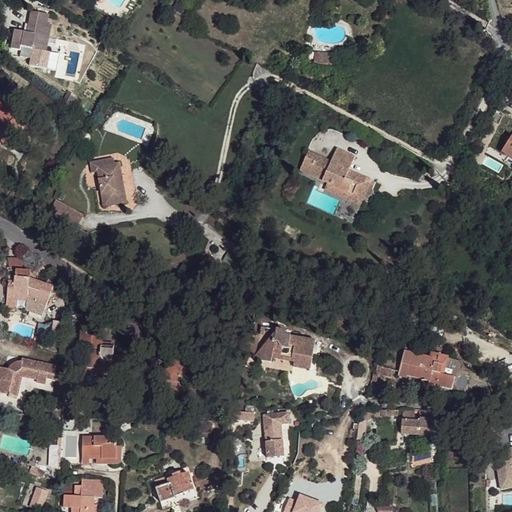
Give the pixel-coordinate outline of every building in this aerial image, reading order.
[(50,17),(31,13),(27,31),(15,29),(11,47),(20,49),(20,47),(41,52),(48,26),(50,17)] [(110,20),(99,13),(93,23),(106,31),(111,24),(109,23),(110,20)] [(52,27),(48,26),(41,52),(46,53),(52,27)] [(5,105),(0,99),(0,130),(7,139),(24,125),(16,115),(20,112),(11,100),(5,105)] [(497,125),(490,120),(476,151),(484,154),(497,125)] [(28,131),(24,125),(7,139),(11,145),(28,131)] [(511,137),(503,152),(511,157),(511,137)] [(355,159),(338,151),(332,164),(309,154),(301,174),(329,186),(339,191),(338,193),(360,203),(366,191),(364,189),(367,181),(349,172),(355,159)] [(114,158),(88,162),(90,173),(95,172),(95,168),(115,164),(114,158)] [(115,164),(95,168),(101,207),(118,205),(116,192),(122,191),(118,163),(115,164)] [(369,192),(366,191),(360,203),(338,193),(339,191),(329,186),(326,193),(361,209),(363,205),(369,192)] [(122,191),(116,192),(118,205),(124,204),(122,191)] [(54,198),(47,211),(61,220),(68,207),(54,198)] [(82,214),(68,207),(61,220),(75,227),(82,214)] [(31,277),(16,275),(15,286),(10,286),(8,299),(28,301),(29,300),(49,306),(53,289),(31,282),(31,277)] [(426,325),(412,314),(407,319),(421,330),(426,325)] [(103,328),(82,326),(81,347),(87,347),(86,369),(102,370),(103,372),(123,373),(124,358),(113,357),(113,348),(101,347),(102,344),(103,328)] [(274,330),(259,328),(254,355),(272,335),(274,330)] [(284,332),(274,330),(272,335),(254,355),(258,362),(270,363),(270,357),(292,362),(309,364),(313,341),(284,336),(284,332)] [(257,337),(250,335),(243,360),(253,355),(257,337)] [(416,343),(407,341),(398,376),(406,378),(406,377),(428,382),(428,385),(451,391),(454,378),(443,375),(447,358),(433,355),(431,358),(414,353),(416,343)] [(459,361),(447,358),(443,375),(454,378),(459,361)] [(56,366),(22,359),(20,363),(17,363),(12,367),(11,370),(0,368),(0,407),(22,412),(25,398),(18,396),(23,376),(37,380),(47,377),(53,378),(56,366)] [(199,367),(181,362),(177,376),(175,376),(174,376),(173,377),(165,376),(162,396),(183,400),(189,393),(184,385),(185,384),(193,386),(199,367)] [(53,378),(47,377),(37,380),(23,376),(18,396),(25,398),(26,391),(34,386),(56,391),(58,379),(53,378)] [(288,424),(286,413),(262,416),(268,459),(283,457),(281,425),(288,424)] [(435,413),(425,413),(424,421),(418,420),(417,423),(402,422),(401,436),(436,437),(437,422),(435,421),(435,413)] [(252,422),(251,414),(229,418),(231,425),(252,422)] [(345,439),(356,440),(358,424),(347,422),(345,439)] [(209,430),(198,429),(196,437),(208,437),(209,430)] [(107,439),(84,437),(82,467),(89,467),(91,457),(97,457),(97,460),(115,461),(116,449),(116,446),(108,445),(107,439)] [(61,445),(49,445),(49,466),(60,467),(61,445)] [(119,449),(116,449),(115,461),(97,460),(97,465),(121,467),(121,453),(119,449)] [(511,451),(511,452),(497,455),(502,479),(511,477),(511,451)] [(165,464),(164,463),(157,470),(162,476),(173,466),(169,461),(165,464)] [(184,470),(169,476),(168,478),(167,478),(168,483),(155,488),(159,502),(173,498),(174,497),(174,495),(191,490),(186,473),(185,473),(184,470)] [(209,471),(193,476),(195,482),(211,477),(209,471)] [(511,487),(511,477),(501,480),(503,489),(511,487)] [(102,480),(82,479),(82,485),(75,485),(75,503),(81,504),(81,511),(98,511),(99,505),(95,504),(95,496),(102,497),(102,480)] [(194,497),(191,490),(174,495),(174,497),(173,498),(174,503),(194,497)]
